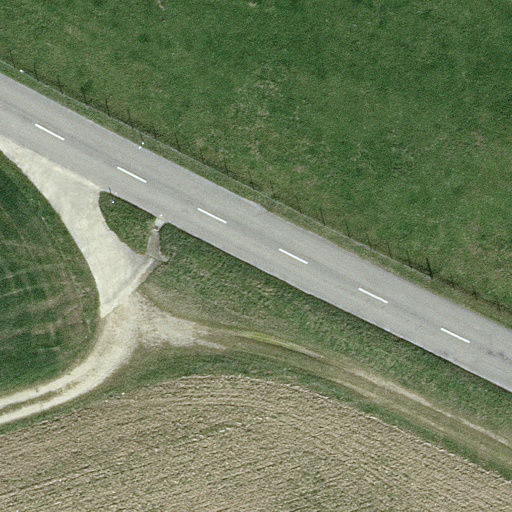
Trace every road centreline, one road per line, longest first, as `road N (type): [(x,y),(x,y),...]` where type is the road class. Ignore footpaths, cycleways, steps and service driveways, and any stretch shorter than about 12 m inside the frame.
road 1 (tertiary): [(0,110),(511,365)]
road 2 (track): [(122,323),(269,341),(511,458)]
road 3 (track): [(0,413),(101,382),(127,349),(110,273),(21,122)]
